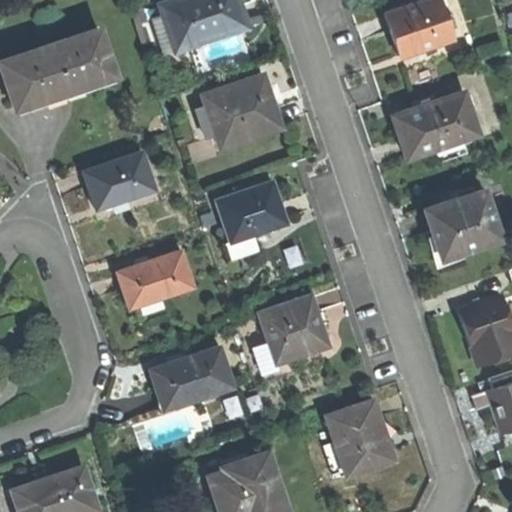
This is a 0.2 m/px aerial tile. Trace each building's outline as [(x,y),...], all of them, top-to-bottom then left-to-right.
[(235,0),(203,0),(163,13),(166,23),(177,56),(198,50),(199,54),(229,45),(227,40),(246,34),(239,13),(235,0)] [(390,40),(398,65),(452,47),(438,4),(384,22),(390,40)] [(162,61),(177,56),(166,23),(152,28),(162,61)] [(0,69),(0,73),(15,118),(48,107),(114,85),(98,37),(0,69)] [(263,85),(202,106),(207,119),(215,142),(220,156),(280,135),(272,110),(263,85)] [(400,143),(407,163),(435,154),(463,145),(477,141),(464,99),(393,121),(400,143)] [(204,145),(215,142),(207,119),(196,122),(204,145)] [(467,159),(463,145),(435,154),(440,168),(467,159)] [(142,161),(82,180),(88,200),(93,218),(110,212),(126,207),(154,199),(142,161)] [(219,207),(232,247),(287,229),(279,206),(274,189),(219,207)] [(432,243),(438,261),(496,243),(482,199),(424,218),(432,243)] [(129,216),(126,207),(110,212),(113,221),(129,216)] [(178,262),(116,281),(122,302),(126,316),(189,297),(178,262)] [(464,333),(470,351),(511,339),(502,304),(459,316),(464,333)] [(310,305),(257,322),(273,372),(327,355),(318,328),(310,305)] [(511,358),(511,338),(511,339),(470,351),(475,370),(511,358)] [(220,358),(152,382),(160,403),(166,420),(234,397),(220,358)] [(511,376),(485,385),(489,397),(511,390),(511,376)] [(511,390),(489,397),(469,403),(473,417),(491,412),(495,427),(499,440),(511,435),(511,390)] [(373,412),(328,427),(348,486),(393,471),(382,439),(373,412)] [(283,511),(268,463),(223,477),(224,483),(207,488),(214,511),(283,511)] [(94,511),(82,475),(13,498),(17,511),(94,511)]
